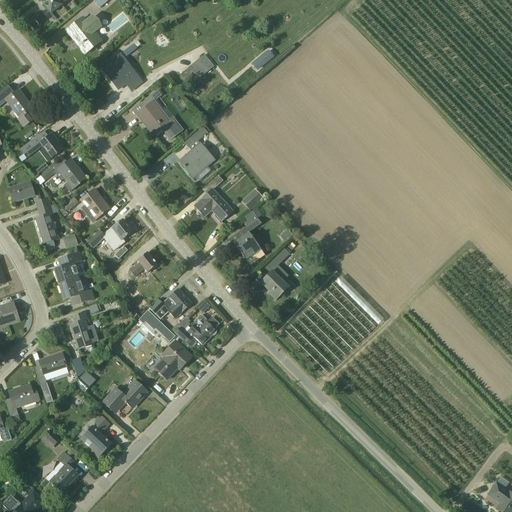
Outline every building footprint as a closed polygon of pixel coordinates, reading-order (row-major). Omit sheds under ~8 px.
[(39,0),(51,14),(61,6),(60,4),(65,0),(39,0)] [(109,0),(92,0),(99,9),(110,0),(109,0)] [(114,33),(129,19),(122,12),(107,25),(114,33)] [(82,19),(67,31),(85,54),(100,43),(93,33),(100,27),(92,16),(84,22),(82,19)] [(119,56),(102,69),(118,90),(128,82),(134,90),(141,84),(121,59),(135,49),(140,45),(138,42),(133,46),(132,46),(119,56)] [(258,70),(272,58),(267,53),(253,65),(258,70)] [(198,60),(181,74),(192,86),(208,72),(214,67),(204,55),(198,60)] [(7,86),(0,91),(0,107),(6,102),(5,100),(12,95),(11,93),(12,93),(7,86)] [(12,95),(5,100),(6,102),(20,119),(18,120),(23,127),(31,121),(26,114),(31,110),(23,100),(25,99),(18,90),(12,95)] [(141,104),(131,111),(135,117),(137,115),(143,123),(144,122),(154,136),(163,129),(170,139),(181,131),(172,119),(169,122),(153,103),(161,97),(157,91),(141,104)] [(192,152),(179,163),(193,179),(214,161),(200,145),(197,142),(207,134),(210,131),(206,126),(203,128),(202,128),(184,143),(192,152)] [(52,134),(40,143),(52,159),(62,151),(55,142),(57,141),(52,134)] [(71,160),(58,170),(68,183),(65,186),(69,192),(86,179),(71,160)] [(51,168),(41,176),(45,182),(55,174),(51,168)] [(202,200),(194,207),(204,218),(211,211),(221,222),(232,212),(213,190),(222,182),(218,177),(203,190),(207,195),(202,200)] [(30,183),(9,190),(13,203),(34,197),(30,183)] [(94,191),(81,201),(85,206),(82,209),(92,223),(96,220),(109,210),(94,191)] [(256,192),(242,204),(249,212),(262,200),(256,192)] [(67,196),(60,203),(64,207),(71,201),(67,196)] [(48,199),(35,203),(38,211),(50,207),(48,199)] [(71,201),(64,207),(68,212),(78,204),(76,201),(74,199),(71,201)] [(40,218),(35,219),(43,244),(58,239),(51,215),(52,214),(50,207),(38,211),(40,218)] [(236,235),(223,244),(226,249),(232,256),(239,251),(248,264),(263,253),(249,235),(261,226),(257,220),(259,219),(253,211),(244,218),(249,225),(236,235)] [(99,232),(87,243),(92,248),(102,237),(113,251),(117,248),(118,248),(120,247),(119,246),(124,243),(122,240),(132,233),(122,221),(103,236),(99,232)] [(75,236),(64,239),(67,249),(78,246),(75,236)] [(270,274),(260,283),(270,293),(269,294),(275,301),(288,288),(282,282),(288,277),(283,272),(277,267),(289,255),(284,249),(264,269),(270,274)] [(139,264),(129,272),(134,278),(144,270),(147,274),(157,266),(147,253),(137,261),(139,264)] [(65,267),(54,271),(59,286),(78,280),(73,264),(82,261),(79,254),(62,259),(65,267)] [(78,280),(59,286),(64,301),(75,298),(77,305),(94,299),(91,291),(83,294),(78,280)] [(169,301),(165,304),(171,310),(167,313),(174,321),(183,312),(191,305),(178,290),(168,299),(169,301)] [(158,300),(149,309),(152,312),(156,316),(163,308),(165,307),(158,300)] [(205,302),(198,309),(203,314),(210,307),(205,302)] [(98,304),(89,308),(91,314),(100,311),(98,304)] [(12,305),(0,308),(0,327),(18,322),(15,312),(12,305)] [(143,325),(152,316),(148,312),(139,321),(143,325)] [(75,324),(70,326),(78,350),(93,346),(85,322),(87,321),(84,313),(72,317),(75,324)] [(180,329),(175,334),(190,349),(191,348),(192,349),(195,345),(195,344),(197,342),(202,346),(211,337),(213,337),(216,335),(215,333),(216,332),(207,323),(207,320),(203,317),(200,317),(194,323),(194,325),(190,329),(188,327),(190,325),(189,324),(190,322),(186,318),(177,327),(180,329)] [(170,334),(165,339),(170,343),(175,338),(170,334)] [(165,358),(154,369),(167,381),(178,369),(179,371),(191,358),(175,342),(163,355),(165,358)] [(40,366),(34,368),(40,386),(46,384),(43,375),(66,368),(62,354),(38,362),(40,366)] [(79,377),(74,383),(83,391),(88,386),(79,377)] [(106,398),(102,403),(115,416),(126,404),(130,408),(140,397),(142,399),(147,393),(135,381),(122,395),(115,389),(106,398)] [(10,399),(5,401),(10,418),(12,424),(19,422),(17,415),(15,409),(23,407),(39,401),(36,391),(32,392),(29,385),(8,393),(10,399)] [(92,428),(81,440),(93,451),(95,449),(101,455),(110,445),(104,439),(103,439),(100,436),(100,435),(99,434),(103,430),(104,431),(109,425),(100,416),(94,422),(96,424),(92,428)] [(0,435),(1,435),(4,443),(11,440),(8,429),(4,430),(0,418),(0,435)] [(49,431),(43,438),(53,448),(59,441),(49,431)] [(60,463),(45,480),(50,483),(61,494),(71,483),(73,485),(74,484),(78,480),(76,478),(77,476),(69,469),(74,463),(63,453),(56,460),(59,462),(60,463)] [(501,502),(496,510),(499,511),(511,511),(511,494),(509,492),(508,492),(496,483),(489,494),(501,502)] [(10,496),(1,505),(8,511),(34,511),(39,507),(44,502),(34,492),(29,497),(21,506),(10,496)]
